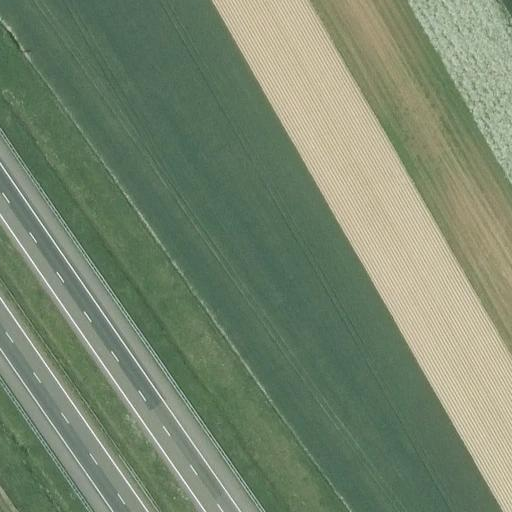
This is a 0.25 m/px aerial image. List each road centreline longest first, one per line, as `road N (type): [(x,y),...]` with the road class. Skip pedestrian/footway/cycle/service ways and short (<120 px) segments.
road 1 (motorway): [(219,511),(0,198)]
road 2 (motorway): [(0,324),(128,511)]
